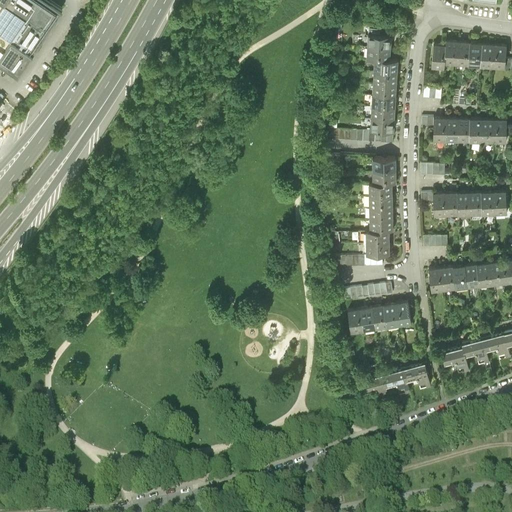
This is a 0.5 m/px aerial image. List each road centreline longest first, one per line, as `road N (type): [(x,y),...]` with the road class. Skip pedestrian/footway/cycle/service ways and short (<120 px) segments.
road 1 (tertiary): [(111,511),(270,473),(511,386)]
road 2 (residential): [(511,27),(433,13),(419,32),(410,148),(417,268)]
road 3 (trunk): [(0,259),(97,123),(147,30)]
road 4 (trunk): [(0,229),(147,30)]
road 5 (trunk): [(121,15),(0,192)]
road 6 (trunk): [(121,15),(0,167)]
